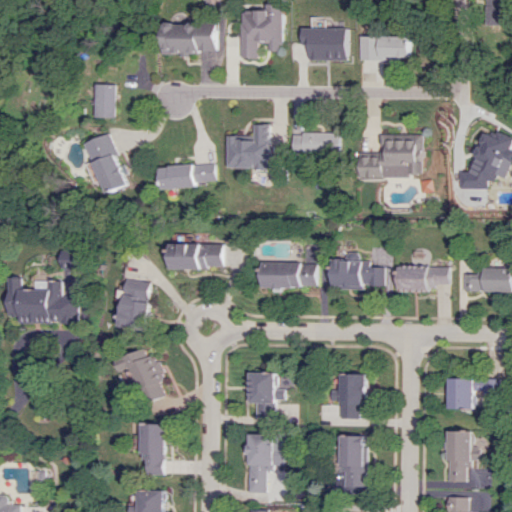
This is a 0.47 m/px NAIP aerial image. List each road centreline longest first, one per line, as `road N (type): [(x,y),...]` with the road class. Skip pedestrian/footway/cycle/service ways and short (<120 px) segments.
road 1 (residential): [(511,332),(230,329),(210,356),(206,511)]
road 2 (residential): [(461,90),(173,97)]
road 3 (residential): [(408,332),(407,511)]
